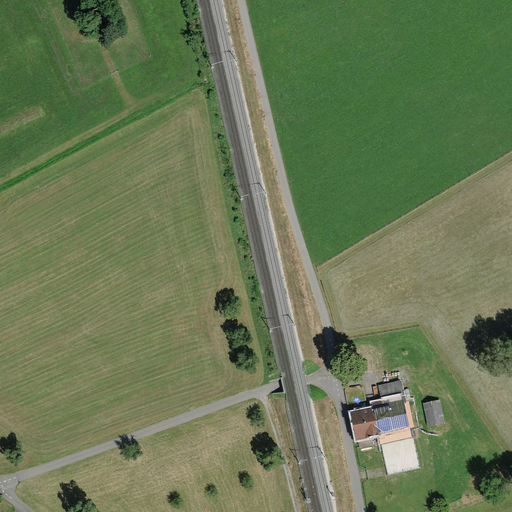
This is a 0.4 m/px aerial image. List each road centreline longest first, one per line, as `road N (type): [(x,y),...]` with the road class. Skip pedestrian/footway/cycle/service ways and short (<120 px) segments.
road 1 (unclassified): [(241,0),(292,219),(330,337),(332,381)]
road 2 (unclassified): [(0,483),(281,384),(332,381)]
road 3 (unclassified): [(332,381),(359,511)]
